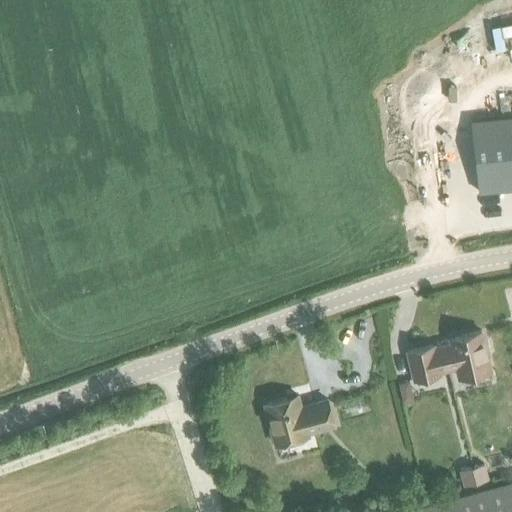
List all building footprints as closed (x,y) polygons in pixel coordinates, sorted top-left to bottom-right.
[(511,117),(471,122),(479,191),(511,187),(511,117)] [(450,337),(451,343),(434,347),(433,344),(409,350),(415,378),(416,377),(417,382),(429,379),(428,375),(440,372),(439,369),(457,366),(459,376),(490,369),(486,353),(489,351),(487,341),(483,341),(481,330),(450,337)] [(307,431),(334,424),(327,399),(300,406),(297,394),(265,403),(276,443),(308,435),(307,431)] [(459,469),(463,485),(489,478),(485,462),(459,469)] [(511,511),(511,479),(391,511),(511,511)]
